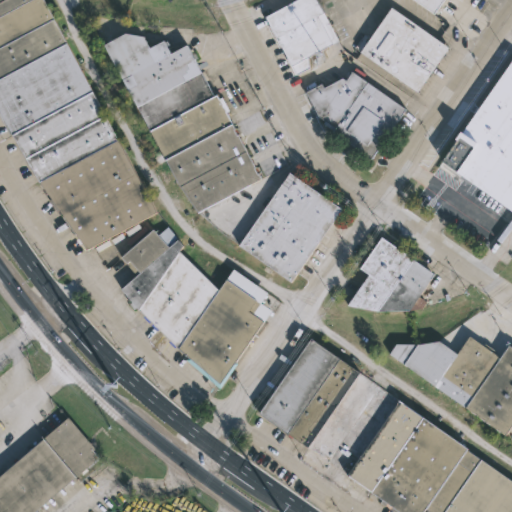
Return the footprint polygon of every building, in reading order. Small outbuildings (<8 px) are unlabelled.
[(40,183),(13,133),(10,134),(0,116),(0,0),(45,0),(120,140),(159,213),(88,251),(40,183)] [(311,68),(298,74),(267,16),(297,0),(318,0),(340,41),(306,59),(311,68)] [(444,0),(435,13),(417,0),(444,0)] [(451,48),(420,92),(362,50),(393,6),(451,48)] [(146,36),(151,47),(165,40),(172,53),(188,45),(216,96),(219,95),(221,98),(223,97),(231,111),(228,113),(237,129),(236,130),(239,135),(240,135),(257,168),(256,169),(263,179),(198,213),(181,188),(105,44),(126,33),(146,36)] [(511,217),(511,215),(511,210),(440,161),(469,121),(464,117),(487,84),(492,88),(511,60),(511,217)] [(353,71),(409,110),(374,160),(364,153),(362,155),(332,134),(334,131),(324,124),(326,121),(320,116),(306,91),(323,84),(320,79),(331,72),(337,81),(344,78),(347,80),(353,71)] [(291,173),(343,209),(293,283),(240,246),(262,215),(255,210),(270,190),(276,194),(291,173)] [(168,227),(184,246),(180,252),(220,291),(235,270),(269,294),(262,303),(274,311),(238,363),(239,364),(221,390),(186,360),(189,357),(160,330),(157,331),(151,325),(153,323),(152,322),(150,324),(143,317),(145,315),(138,308),(134,312),(126,303),(130,299),(121,288),(136,275),(121,257),(155,230),(159,234),(168,227)] [(347,304),(368,274),(360,267),(382,236),(435,273),(419,295),(426,301),(421,308),(410,310),(378,310),(347,304)] [(464,407),(434,385),(389,353),(396,343),(416,343),(438,340),(457,353),(469,336),(483,345),(484,343),(494,350),(493,352),(500,357),(464,407)] [(469,451),(511,481),(511,511),(430,511),(428,510),(426,511),(394,511),(382,504),(384,501),(261,414),(313,339),(469,451)] [(500,357),(509,345),(510,346),(511,344),(511,424),(504,436),(464,407),(500,357)] [(100,458),(34,511),(0,511),(0,478),(46,441),(44,439),(69,418),(96,450),(94,452),(100,458)]
